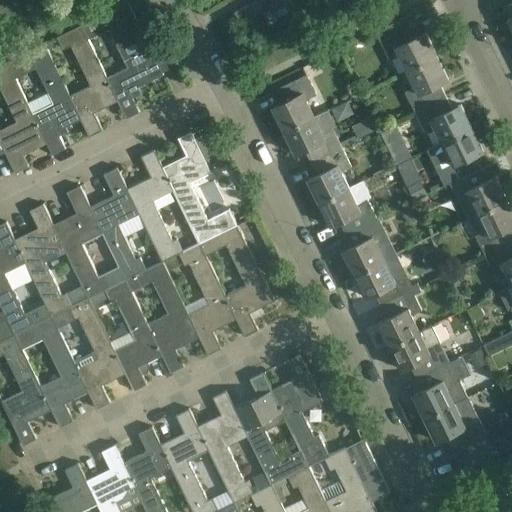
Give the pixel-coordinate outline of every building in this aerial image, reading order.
[(269,0),(278,18),(288,13),(284,5),(286,4),(283,0),(269,0)] [(262,11),(256,1),(234,11),(240,22),(262,11)] [(106,77),(117,100),(126,118),(139,112),(129,91),(163,74),(128,2),(97,17),(103,29),(108,27),(127,67),(106,77)] [(399,55),(407,71),(437,57),(425,32),(416,37),(407,16),(375,31),(389,60),(399,55)] [(68,96),(80,118),(89,137),(103,130),(94,112),(117,100),(106,77),(80,25),(56,37),(63,49),(71,45),(90,85),(68,96)] [(57,130),(80,118),(68,96),(43,43),(22,53),(28,65),(33,63),(53,104),(32,114),(46,143),(52,155),(66,148),(57,130)] [(316,61),(320,69),(329,65),(325,56),(316,61)] [(437,57),(407,71),(415,87),(405,92),(415,111),(446,96),(439,83),(448,79),(437,57)] [(0,87),(17,122),(0,129),(0,141),(5,151),(15,173),(29,166),(20,148),(27,145),(30,151),(46,143),(32,114),(7,61),(0,64),(0,87)] [(273,107),(285,131),(314,117),(306,100),(317,95),(315,92),(306,74),(275,89),(282,103),(273,107)] [(446,96),(415,111),(425,131),(434,127),(443,143),(473,129),(460,104),(452,108),(446,96)] [(285,131),(296,154),(304,149),(311,162),(338,149),(342,147),(332,127),(336,125),(328,110),(314,117),(285,131)] [(371,117),(352,125),(358,138),(377,128),(371,117)] [(441,163),(451,184),(481,169),(474,155),(483,151),(473,129),(443,143),(450,158),(441,163)] [(163,167),(174,191),(199,243),(237,225),(229,209),(208,219),(190,183),(211,172),(202,154),(195,139),(191,131),(178,138),(186,156),(163,167)] [(211,150),(203,135),(195,139),(202,154),(211,150)] [(342,147),(311,162),(317,174),(308,179),(319,202),(349,188),(341,172),(351,167),(342,147)] [(127,188),(138,210),(163,261),(178,254),(181,252),(175,242),(172,243),(152,202),(174,191),(163,167),(154,149),(141,156),(151,177),(127,188)] [(103,233),(125,280),(145,270),(139,259),(136,260),(116,220),(138,210),(127,188),(126,185),(117,167),(104,174),(112,192),(114,194),(90,206),(103,233)] [(469,219),(478,214),(507,200),(496,176),(487,180),(481,169),(451,184),(469,219)] [(319,202),(331,226),(340,221),(346,234),(377,219),(367,199),(371,198),(363,181),(349,188),(341,192),(319,202)] [(81,243),(103,233),(90,206),(80,185),(67,192),(77,212),(53,224),(64,246),(89,298),(104,290),(108,288),(103,277),(98,279),(81,243)] [(511,209),(507,200),(478,214),(486,231),(477,235),(487,255),(511,243),(511,231),(510,227),(511,225),(511,209)] [(45,303),(52,316),(71,306),(66,296),(63,297),(43,257),(64,246),(53,224),(52,221),(43,203),(30,210),(38,228),(15,239),(26,264),(45,303)] [(377,219),(346,234),(352,246),(343,251),(355,274),(385,260),(377,244),(387,239),(377,219)] [(14,334),(30,326),(34,325),(28,314),(26,315),(5,274),(26,264),(15,239),(6,222),(0,224),(0,242),(2,246),(0,246),(0,305),(2,310),(3,312),(14,334)] [(237,225),(199,243),(206,257),(226,247),(245,286),(225,295),(236,318),(245,336),(258,330),(250,312),(273,300),(273,301),(274,301),(237,225)] [(441,233),(433,237),(437,245),(442,243),(443,238),(441,233)] [(199,243),(181,252),(178,254),(184,266),(189,263),(208,304),(188,314),(199,336),(208,354),(221,348),(213,330),(236,318),(224,296),(206,257),(199,243)] [(505,270),(511,283),(511,243),(487,255),(496,274),(505,270)] [(168,270),(181,264),(177,255),(164,261),(168,270)] [(385,260),(355,274),(366,297),(375,293),(381,307),(413,291),(403,271),(393,276),(385,260)] [(167,315),(147,324),(162,354),(171,372),(184,366),(176,348),(199,336),(188,314),(163,261),(145,270),(125,280),(131,292),(151,282),(167,315)] [(116,301),(135,340),(114,350),(125,373),(134,391),(147,384),(139,366),(162,354),(147,324),(131,292),(125,280),(108,288),(104,290),(89,298),(95,311),(116,301)] [(511,287),(500,293),(508,309),(511,307),(511,287)] [(381,307),(387,318),(378,323),(390,347),(420,332),(412,315),(422,310),(413,291),(381,307)] [(52,316),(59,332),(65,329),(63,324),(79,316),(96,351),(74,361),(88,391),(97,409),(110,402),(102,384),(125,373),(114,350),(94,309),(89,298),(71,306),(52,316)] [(38,306),(44,319),(52,316),(45,303),(38,306)] [(484,315),(478,304),(467,310),(472,321),(484,315)] [(0,341),(14,334),(3,312),(0,313),(0,341)] [(88,391),(74,361),(59,332),(52,316),(44,319),(34,325),(30,326),(14,334),(22,349),(43,338),(61,376),(40,387),(51,409),(60,427),(73,420),(65,402),(88,391)] [(420,332),(390,347),(401,369),(410,365),(416,378),(448,363),(448,362),(449,361),(433,326),(420,332)] [(40,387),(22,349),(14,334),(0,341),(0,355),(5,353),(23,392),(2,402),(23,445),(37,438),(28,420),(51,409),(40,387)] [(484,345),(489,355),(499,350),(494,340),(484,345)] [(469,354),(476,368),(488,362),(481,348),(469,354)] [(301,449),(309,466),(324,458),(329,456),(323,444),(318,434),(314,436),(299,405),(320,395),(300,354),(287,360),(295,378),(272,390),(284,414),(286,420),(301,449)] [(425,418),(455,403),(448,387),(458,382),(448,363),(416,378),(422,390),(413,395),(425,418)] [(265,471),(272,484),(287,476),(309,466),(301,449),(288,456),(290,459),(280,464),(265,430),(286,420),(284,414),(272,390),(263,372),(250,379),(258,396),(235,408),(246,431),(265,471)] [(320,384),(320,385),(321,385),(321,386),(327,399),(339,393),(332,380),(332,379),(331,379),(331,378),(330,378),(329,378),(329,377),(328,377),(327,377),(326,377),(325,377),(325,378),(324,378),(323,378),(323,379),(322,379),(322,380),(321,380),(321,381),(321,382),(320,383),(320,384)] [(511,392),(511,377),(503,382),(509,394),(511,392)] [(235,408),(226,390),(213,397),(221,415),(198,426),(209,450),(235,502),(251,494),(254,492),(249,482),(246,483),(245,483),(225,442),(246,432),(246,431),(235,408)] [(477,415),(468,397),(455,403),(425,418),(436,441),(445,437),(457,462),(492,445),(485,432),(482,433),(474,416),(477,415)] [(193,511),(214,511),(215,511),(218,510),(212,499),(208,501),(188,460),(209,450),(198,426),(189,408),(176,415),(184,433),(161,444),(173,468),(193,511)] [(167,511),(151,478),(173,468),(161,444),(152,426),(139,433),(147,451),(124,462),(136,485),(148,511),(167,511)] [(364,439),(329,456),(324,458),(329,469),(335,467),(346,489),(326,499),(331,511),(375,511),(377,511),(372,501),(390,492),(364,439)] [(121,511),(118,504),(128,494),(126,490),(136,485),(124,462),(115,444),(102,451),(111,469),(87,480),(98,504),(102,511),(121,511)] [(82,511),(98,504),(87,480),(78,462),(65,469),(74,487),(49,499),(49,498),(48,499),(54,511),(82,511)] [(331,511),(326,499),(309,466),(292,474),(287,476),(293,488),(297,486),(304,498),(283,508),(285,511),(331,511)] [(265,471),(252,477),(259,490),(272,484),(265,471)] [(272,484),(259,490),(254,492),(251,494),(257,506),(261,504),(264,511),(285,511),(283,508),(272,484)] [(239,511),(235,502),(218,510),(215,511),(214,511),(239,511)]
